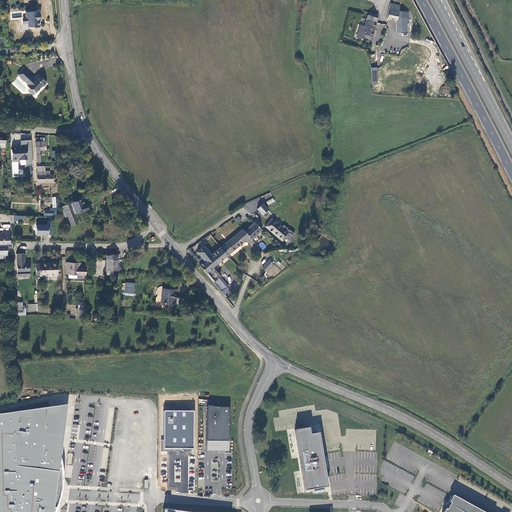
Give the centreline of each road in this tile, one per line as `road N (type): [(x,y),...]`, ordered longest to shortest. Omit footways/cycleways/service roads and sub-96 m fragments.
road 1 (unclassified): [(172,246),(272,362),(248,424),(258,501)]
road 2 (trunk): [(420,0),(511,173)]
road 3 (trunk): [(511,145),(448,21)]
road 4 (unclassified): [(63,0),(86,131)]
